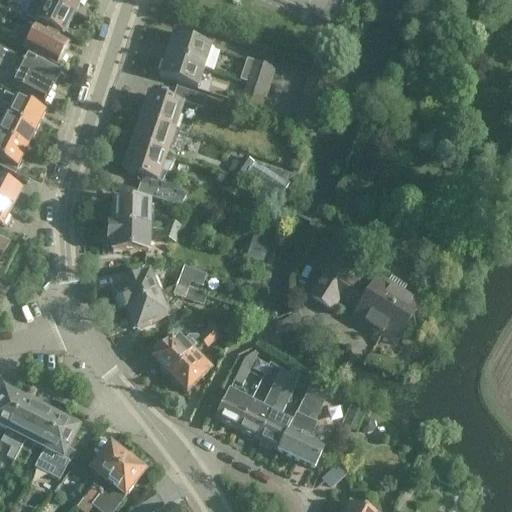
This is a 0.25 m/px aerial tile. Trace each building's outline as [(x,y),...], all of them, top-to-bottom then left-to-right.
[(72,17),(36,0),(12,0),(39,14),(34,23),(62,37),(72,17)] [(36,0),(72,17),(80,0),(36,0)] [(23,49),(56,66),(66,47),(68,44),(35,27),(23,49)] [(172,35),(172,36),(165,57),(203,70),(210,48),(172,35)] [(0,62),(52,90),(61,73),(27,56),(23,64),(0,51),(0,62)] [(203,70),(165,57),(158,78),(196,91),(203,70)] [(246,60),(242,70),(271,80),(274,69),(246,60)] [(43,106),(52,90),(0,62),(0,82),(11,88),(11,89),(43,106)] [(333,75),(311,69),(308,79),(329,85),(333,75)] [(239,81),(247,84),(267,91),(271,80),(242,70),(239,81)] [(308,79),(304,89),(326,96),(329,85),(308,79)] [(243,94),(264,101),(267,91),(247,84),(243,94)] [(206,98),(175,88),(171,102),(148,95),(139,121),(175,133),(183,106),(181,105),(182,104),(202,110),(206,98)] [(304,89),(301,101),(322,108),(326,96),(304,89)] [(264,101),(243,94),(234,91),(230,102),(260,112),(264,101)] [(4,118),(35,134),(44,114),(13,99),(14,99),(3,94),(0,100),(0,104),(9,108),(4,118)] [(301,101),(297,111),(318,118),(322,108),(301,101)] [(315,129),(315,128),(318,118),(297,111),(294,122),(315,129)] [(35,134),(4,118),(0,125),(0,139),(25,153),(35,134)] [(175,133),(139,121),(130,147),(166,159),(166,157),(175,133)] [(25,153),(0,139),(0,162),(16,171),(25,153)] [(139,183),(136,194),(178,209),(186,196),(162,181),(173,162),(166,157),(166,159),(130,147),(122,172),(136,176),(135,179),(137,183),(139,183)] [(231,176),(240,182),(252,163),(243,158),(231,176)] [(242,180),(254,188),(251,193),(262,201),(266,195),(278,202),(289,186),(288,185),(294,176),(268,168),(266,171),(253,162),(242,180)] [(0,204),(11,210),(21,192),(0,181),(0,204)] [(114,197),(113,203),(112,203),(111,226),(149,227),(150,203),(133,203),(132,198),(114,197)] [(11,210),(0,204),(0,226),(2,227),(11,210)] [(168,223),(165,229),(180,234),(182,228),(168,223)] [(149,253),(149,227),(111,226),(107,225),(107,245),(111,245),(111,252),(149,253)] [(180,234),(165,229),(163,236),(177,243),(180,234)] [(323,276),(309,298),(330,312),(339,299),(357,310),(352,319),(395,346),(404,332),(413,330),(411,320),(421,305),(402,293),(399,297),(376,282),(370,292),(351,280),(352,279),(340,271),(345,262),(329,252),(316,272),(323,276)] [(201,288),(205,277),(183,268),(175,287),(187,292),(190,284),(201,288)] [(126,308),(158,294),(149,272),(116,286),(126,308)] [(205,299),(187,292),(175,287),(172,296),(183,300),(184,300),(202,307),(205,299)] [(158,294),(126,308),(136,331),(168,317),(158,294)] [(179,336),(151,361),(168,378),(194,351),(195,352),(202,345),(201,344),(214,330),(210,327),(198,338),(196,336),(188,337),(183,340),(179,336)] [(201,344),(202,345),(206,349),(220,335),(214,330),(201,344)] [(194,351),(168,378),(185,395),(211,368),(195,352),(194,351)] [(233,383),(241,387),(257,356),(254,354),(244,360),(233,383)] [(248,403),(234,431),(255,442),(270,414),(266,412),(286,374),(280,371),(272,387),(260,409),(248,403)] [(270,414),(255,442),(276,453),(292,420),(282,415),(300,377),(290,372),(289,375),(286,374),(266,412),(270,414)] [(292,420),(276,453),(314,471),(325,447),(308,439),(315,425),(314,425),(326,401),(330,403),(333,397),(311,385),(296,417),(294,416),(292,420)] [(0,430),(5,433),(22,401),(2,391),(0,395),(0,430)] [(248,403),(227,392),(213,421),(234,431),(248,403)] [(22,401),(5,433),(0,442),(0,444),(10,449),(5,459),(13,464),(20,450),(19,450),(40,410),(22,401)] [(42,452),(58,419),(40,410),(19,450),(20,450),(28,454),(32,446),(42,452)] [(361,416),(350,411),(343,426),(355,431),(361,416)] [(58,419),(42,452),(54,458),(45,475),(58,482),(67,465),(68,465),(74,454),(67,451),(78,429),(58,419)] [(107,485),(126,460),(109,446),(89,471),(107,485)] [(413,474),(422,479),(430,463),(421,458),(413,474)] [(126,460),(107,485),(124,498),(144,473),(126,460)] [(71,472),(78,478),(85,469),(79,463),(71,472)] [(76,509),(79,511),(87,511),(92,507),(91,507),(105,487),(97,481),(76,509)] [(91,507),(92,507),(97,511),(113,511),(122,501),(105,487),(91,507)]
